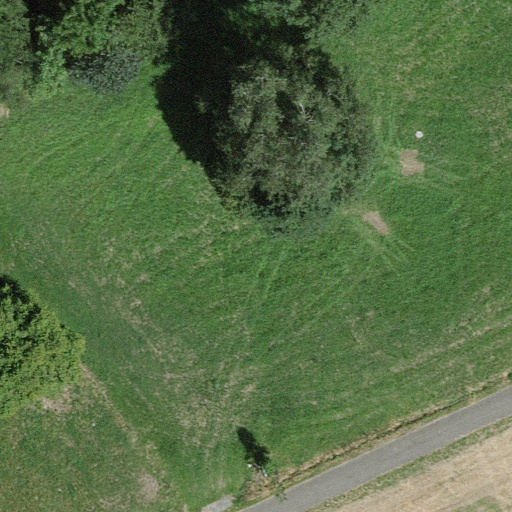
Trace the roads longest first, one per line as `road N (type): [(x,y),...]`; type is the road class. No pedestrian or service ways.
road 1 (motorway): [(279,0),(0,456)]
road 2 (motorway): [(258,511),(511,98)]
road 3 (track): [(260,511),(511,394)]
